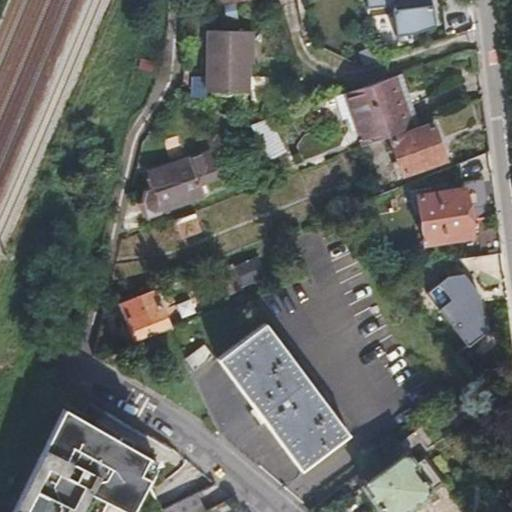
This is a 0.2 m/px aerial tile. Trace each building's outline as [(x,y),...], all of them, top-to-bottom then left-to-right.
[(437,24),(429,2),(389,5),(394,37),(437,24)] [(248,31),(206,31),(207,92),(249,92),(248,31)] [(409,127),(415,124),(400,76),(392,78),(409,127)] [(360,146),(409,127),(392,78),(309,106),(317,128),(349,117),(360,146)] [(267,120),(249,126),(261,162),(279,156),(267,120)] [(432,124),(389,140),(402,177),(445,160),(432,124)] [(145,192),(142,203),(146,215),(204,196),(200,184),(218,177),(210,152),(149,173),(154,189),(145,192)] [(462,189),(415,196),(422,243),(468,237),(462,189)] [(194,214),(175,222),(180,237),(200,229),(194,214)] [(237,265),(224,270),(233,295),(247,290),(237,265)] [(436,309),(466,348),(482,335),(478,295),(462,274),(445,277),(436,283),(448,300),(436,309)] [(119,305),(132,342),(170,328),(154,291),(119,305)] [(263,323),(215,359),(253,409),(250,411),(260,424),(263,422),(300,471),(349,435),(263,323)] [(202,344),(184,358),(192,369),(211,356),(202,344)] [(91,425),(62,409),(10,511),(78,511),(87,494),(106,503),(124,511),(130,511),(156,463),(110,437),(106,444),(99,442),(80,448),(77,438),(84,437),(91,425)] [(110,437),(91,425),(84,437),(77,438),(80,448),(99,442),(106,444),(110,437)] [(401,457),(362,486),(380,511),(411,511),(411,510),(428,497),(410,473),(412,471),(401,457)] [(159,511),(200,511),(203,511),(195,495),(159,511)]
